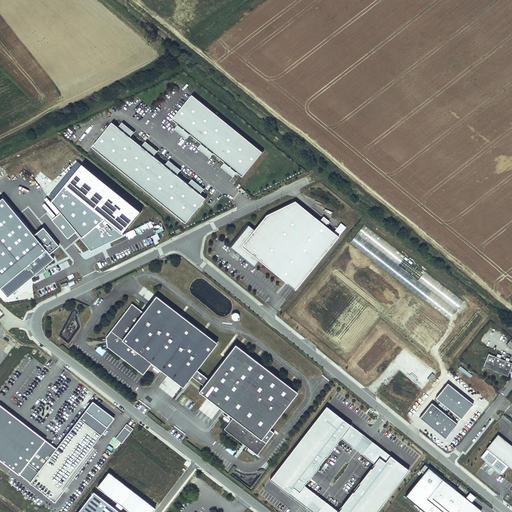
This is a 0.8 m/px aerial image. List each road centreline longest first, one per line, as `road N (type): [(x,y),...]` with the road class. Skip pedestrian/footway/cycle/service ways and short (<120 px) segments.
road 1 (track): [(511,307),(137,0)]
road 2 (unclassified): [(181,241),(46,306),(36,333),(265,511)]
road 3 (unclassified): [(181,241),(448,464)]
road 4 (unknown): [(430,430),(455,442),(480,400),(450,380),(421,415),(424,424)]
road 5 (unclassified): [(308,179),(181,241)]
